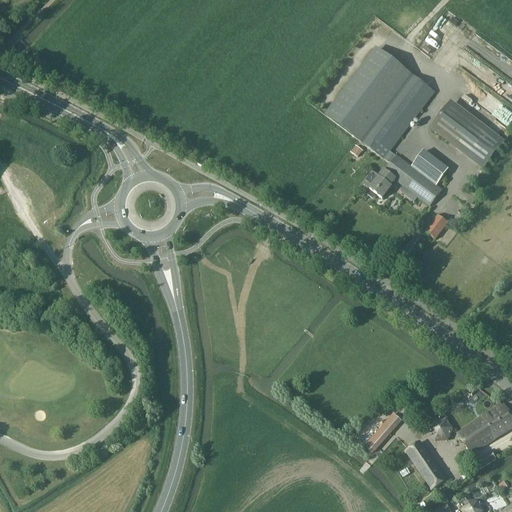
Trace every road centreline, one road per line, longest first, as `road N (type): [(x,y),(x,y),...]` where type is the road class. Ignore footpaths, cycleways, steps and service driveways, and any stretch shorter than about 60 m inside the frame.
road 1 (tertiary): [(511,388),(400,304),(237,203),(209,194),(179,198)]
road 2 (secondary): [(159,511),(188,424),(190,376),(158,235)]
road 3 (secondary): [(138,179),(113,137),(0,77)]
